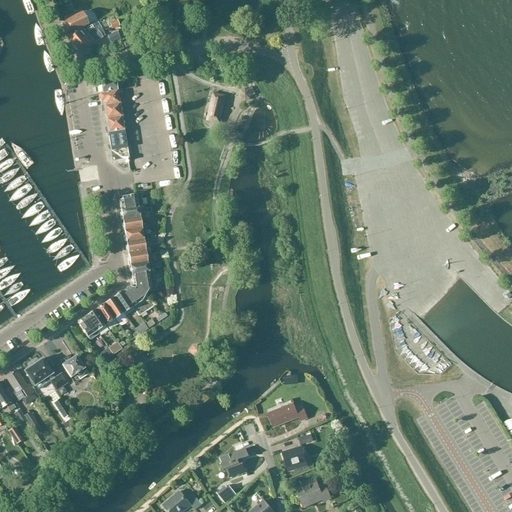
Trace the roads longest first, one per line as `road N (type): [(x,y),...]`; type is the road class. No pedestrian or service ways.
road 1 (unclassified): [(378,399),(348,325),(310,105),(296,73)]
road 2 (unclassified): [(81,71),(250,45),(296,73)]
road 3 (residential): [(118,260),(81,71)]
road 4 (residential): [(0,368),(117,287),(118,260)]
road 5 (unclassified): [(0,340),(118,260)]
road 6 (unclassified): [(492,511),(418,392)]
road 7 (unclassified): [(442,511),(378,399)]
